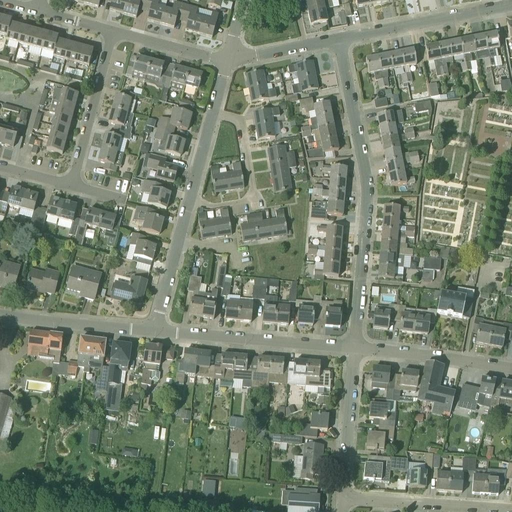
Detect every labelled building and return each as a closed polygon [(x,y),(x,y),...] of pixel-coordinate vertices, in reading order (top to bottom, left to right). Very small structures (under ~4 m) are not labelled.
[(86,0),(85,5),(98,9),(100,1),(106,2),(106,0),(86,0)] [(109,11),(123,15),(126,0),(106,0),(106,2),(111,3),(109,11)] [(144,12),(147,0),(134,0),(134,2),(127,0),(126,0),(123,15),(136,19),(138,11),(144,12)] [(147,22),(160,25),(165,10),(158,8),(159,0),(147,0),(144,12),(149,14),(147,22)] [(222,1),(218,0),(207,0),(206,5),(220,8),(222,1)] [(311,0),(305,1),(308,14),(324,10),(333,8),(331,0),(311,0)] [(355,0),(357,8),(369,6),(367,0),(355,0)] [(176,21),(182,23),(186,6),(174,3),(172,12),(165,10),(160,25),(174,29),(176,21)] [(344,11),(345,16),(345,18),(351,17),(349,5),(342,6),(344,11)] [(199,36),(203,20),(196,18),(198,10),(186,6),(182,23),(187,24),(185,32),(199,36)] [(327,22),(324,10),(308,14),(310,26),(327,22)] [(203,20),(199,36),(212,39),(218,15),(212,13),(210,22),(203,20)] [(0,35),(7,37),(10,24),(11,21),(0,17),(0,35)] [(18,43),(22,28),(10,24),(7,37),(6,40),(18,43)] [(30,47),(34,31),(22,28),(18,43),(30,47)] [(42,50),(46,34),(34,31),(30,47),(42,50)] [(46,34),(42,50),(54,53),(57,41),(58,37),(46,34)] [(496,34),(484,36),(488,59),(490,67),(495,67),(494,59),(495,58),(494,50),(499,49),(496,34)] [(482,52),(484,60),(488,59),(484,36),(472,39),(475,54),(482,52)] [(472,39),(461,41),(464,56),(465,63),(467,72),(471,71),(470,63),(472,62),(470,55),(475,54),(472,39)] [(69,44),(57,41),(54,53),(53,57),(65,60),(69,44)] [(461,41),(449,43),(451,58),(452,58),(464,56),(461,41)] [(453,63),(452,58),(451,58),(449,43),(437,46),(440,61),(443,77),(448,76),(446,68),(447,67),(446,64),(453,63)] [(81,48),(69,44),(65,60),(77,63),(81,48)] [(443,77),(440,61),(437,46),(425,48),(428,63),(433,62),(435,70),(436,78),(439,78),(443,77)] [(93,51),(81,48),(77,63),(89,67),(93,51)] [(413,51),(401,53),(404,68),(416,66),(413,51)] [(401,53),(389,55),(392,70),(404,68),(401,53)] [(378,58),(381,73),(387,71),(392,70),(389,55),(378,58)] [(145,81),(146,77),(150,61),(137,58),(135,64),(129,63),(126,75),(131,77),(131,78),(145,81)] [(382,80),(381,73),(378,58),(366,60),(369,75),(374,74),(375,82),(377,82),(379,89),(384,88),(382,80)] [(163,88),(168,73),(162,72),(164,64),(161,63),(161,64),(150,61),(146,77),(160,81),(158,87),(163,88)] [(298,80),(315,76),(312,62),(295,66),(298,80)] [(65,74),(81,77),(83,72),(66,68),(65,74)] [(169,90),(171,84),(184,87),(188,72),(175,68),(173,75),(168,73),(163,88),(169,90)] [(188,72),(184,87),(198,91),(202,74),(199,73),(199,75),(188,72)] [(246,76),(249,89),(265,86),(263,72),(246,76)] [(294,86),(295,90),(296,95),(285,97),(286,104),(298,102),(297,96),(303,95),(302,93),(318,90),(315,76),(298,80),(299,85),(294,86)] [(446,96),(439,97),(436,84),(428,85),(430,98),(436,101),(447,99),(446,96)] [(510,91),(509,84),(499,86),(500,92),(510,91)] [(249,89),(250,97),(252,103),(268,100),(265,86),(249,89)] [(59,103),(75,107),(78,96),(62,91),(59,103)] [(115,99),(112,110),(134,116),(132,115),(136,102),(134,102),(136,96),(124,93),(122,98),(114,96),(114,99),(115,99)] [(316,119),(331,116),(329,104),(313,107),(312,99),(299,102),(301,110),(305,109),(306,114),(314,112),(316,119)] [(388,107),(386,99),(374,101),(375,110),(388,107)] [(75,107),(59,103),(52,101),(49,113),(55,115),(72,119),(75,107)] [(193,104),(183,102),(181,101),(179,107),(191,111),(193,104)] [(429,102),(414,105),(415,114),(428,112),(429,118),(430,117),(431,111),(429,102)] [(134,116),(112,110),(108,124),(115,125),(113,131),(132,136),(131,135),(132,129),(131,129),(134,116)] [(254,113),(254,114),(256,127),(273,124),(270,110),(254,113)] [(173,134),(175,128),(187,131),(191,116),(174,112),(171,122),(161,119),(158,130),(173,134)] [(377,117),(379,129),(394,126),(404,124),(401,112),(377,117)] [(28,115),(21,113),(19,121),(26,123),(28,115)] [(72,119),(55,115),(52,127),(69,131),(72,119)] [(301,134),(318,131),(333,128),(331,116),(316,119),(309,120),(311,127),(300,129),(301,134)] [(154,129),(156,121),(148,120),(146,127),(154,129)] [(256,127),(257,134),(258,141),(275,138),(273,124),(256,127)] [(394,126),(379,129),(381,141),(397,138),(394,126)] [(69,131),(52,127),(49,139),(65,143),(69,131)] [(302,139),(314,137),(316,144),(321,143),(336,140),(333,128),(318,131),(301,134),(302,139)] [(17,133),(5,130),(1,146),(13,149),(17,133)] [(173,134),(158,130),(155,140),(168,143),(165,154),(180,157),(184,143),(172,140),(173,134)] [(132,136),(113,131),(111,137),(104,135),(103,138),(104,138),(102,149),(117,153),(121,139),(130,142),(132,136)] [(397,138),(381,141),(384,152),(399,149),(398,143),(406,142),(406,140),(414,139),(414,134),(405,136),(397,138)] [(65,143),(49,139),(46,151),(62,155),(65,143)] [(336,140),(321,143),(322,149),(306,153),(308,161),(324,159),(323,155),(338,152),(336,140)] [(267,150),(270,165),(294,161),(293,153),(286,155),(284,147),(267,150)] [(113,166),(117,153),(102,149),(98,162),(105,164),(103,170),(115,174),(117,167),(113,166)] [(386,164),(401,161),(400,156),(399,149),(384,152),(386,164)] [(165,160),(150,156),(146,155),(143,167),(147,168),(159,172),(156,179),(173,184),(177,170),(164,166),(165,160)] [(294,161),(270,165),(272,180),(289,177),(288,170),(295,168),(294,161)] [(404,173),(402,166),(401,161),(386,164),(389,176),(404,173)] [(331,173),(330,180),(345,181),(346,169),(331,168),(322,168),(322,172),(331,173)] [(225,172),(226,175),(211,177),(214,194),(229,192),(226,172),(225,172)] [(241,172),(226,174),(226,172),(229,192),(244,189),(241,172)] [(404,173),(389,176),(391,188),(415,183),(414,179),(405,180),(404,173)] [(272,180),(273,187),(274,195),(292,192),(289,177),(272,180)] [(330,180),(329,187),(329,192),(344,194),(345,181),(330,180)] [(170,195),(162,193),(164,187),(144,182),(141,193),(150,195),(147,205),(166,210),(170,195)] [(2,199),(0,208),(0,216),(3,218),(4,218),(7,206),(20,210),(25,192),(12,189),(11,193),(5,191),(2,199)] [(344,194),(329,192),(321,191),(313,191),(312,195),(322,196),(321,198),(328,199),(328,204),(343,205),(344,194)] [(33,213),(30,225),(36,227),(37,227),(41,210),(35,208),(38,196),(25,192),(20,210),(33,213)] [(64,203),(51,199),(47,211),(41,210),(37,227),(43,229),(46,217),(60,220),(64,203)] [(77,206),(64,203),(60,220),(72,224),(69,236),(75,237),(77,231),(80,220),(74,218),(77,206)] [(321,204),(320,211),(312,210),(311,219),(326,220),(327,216),(342,218),(343,205),(328,204),(321,204)] [(384,207),(383,219),(399,221),(399,213),(408,214),(408,209),(384,207)] [(81,249),(87,227),(98,230),(102,213),(83,208),(80,220),(77,231),(75,237),(73,246),(81,249)] [(163,221),(154,219),(155,213),(137,208),(133,221),(144,224),(142,230),(140,230),(140,231),(159,236),(163,221)] [(116,217),(102,213),(98,230),(112,234),(111,237),(116,238),(120,227),(114,225),(116,217)] [(216,237),(213,218),(214,221),(199,224),(202,241),(202,239),(216,237)] [(213,218),(216,237),(231,235),(229,219),(214,221),(214,218),(213,218)] [(272,239),(270,221),(269,218),(269,219),(269,221),(255,224),(255,221),(254,221),(255,224),(258,241),(272,239)] [(284,219),(270,221),(272,239),(287,236),(284,219)] [(383,219),(382,231),(397,233),(399,221),(383,219)] [(243,243),(258,241),(255,224),(240,226),(243,243)] [(36,227),(30,225),(27,234),(34,236),(36,227)] [(326,240),(341,242),(342,230),(327,228),(327,229),(318,228),(318,233),(326,233),(326,240)] [(381,243),(396,245),(405,245),(405,238),(414,239),(414,234),(406,233),(397,233),(382,231),(381,243)] [(132,262),(150,267),(151,262),(152,262),(156,247),(143,244),(145,238),(132,235),(129,246),(136,248),(132,262)] [(340,254),(341,242),(326,240),(325,253),(340,254)] [(405,245),(396,245),(381,243),(380,255),(395,257),(404,257),(412,258),(413,251),(407,250),(407,245),(405,245)] [(448,254),(440,252),(439,259),(447,260),(448,254)] [(339,266),(340,254),(325,253),(324,265),(339,266)] [(404,257),(395,257),(380,255),(379,267),(394,269),(394,268),(403,269),(404,257)] [(441,260),(430,260),(429,271),(433,272),(440,272),(441,260)] [(1,265),(0,265),(0,288),(1,288),(2,285),(14,289),(19,271),(1,265)] [(339,266),(324,265),(323,272),(314,271),(314,276),(324,277),(338,278),(339,266)] [(394,269),(379,267),(378,279),(402,282),(403,277),(394,276),(394,269)] [(94,301),(100,276),(73,268),(67,290),(81,294),(81,292),(86,293),(85,299),(94,301)] [(54,295),(59,276),(46,272),(44,277),(31,273),(32,271),(31,271),(26,290),(40,294),(41,292),(54,295)] [(429,271),(423,271),(422,282),(432,283),(433,272),(429,271)] [(216,289),(217,289),(224,290),(224,284),(226,277),(218,276),(216,289)] [(205,294),(199,293),(201,279),(190,277),(187,293),(193,294),(192,300),(191,300),(189,316),(201,318),(205,294)] [(128,286),(115,283),(111,300),(126,304),(127,301),(132,303),(141,306),(147,283),(132,279),(130,285),(128,285),(128,286)] [(258,301),(264,301),(262,324),(275,325),(277,307),(277,298),(266,297),(267,280),(260,280),(260,287),(258,301)] [(205,294),(201,318),(214,320),(216,304),(218,291),(212,290),(211,295),(205,294)] [(467,291),(465,299),(455,297),(456,293),(451,292),(450,296),(440,294),(436,315),(468,321),(471,310),(472,301),(473,296),(474,292),(467,291)] [(313,297),(313,303),(312,310),(299,308),(298,325),(313,326),(313,321),(319,321),(320,305),(321,302),(321,298),(313,297)] [(321,302),(320,305),(319,321),(325,322),(325,327),(340,329),(341,312),(342,304),(321,302)] [(238,322),(239,304),(226,303),(225,321),(238,322)] [(251,323),(252,305),(239,304),(238,322),(251,323)] [(389,306),(387,314),(374,312),(374,315),(374,319),(373,329),(388,331),(389,322),(395,322),(397,307),(389,306)] [(290,309),(277,307),(275,325),(288,326),(290,309)] [(415,317),(404,316),(405,308),(397,307),(395,322),(400,323),(399,332),(413,334),(415,317)] [(426,311),(425,319),(415,317),(413,334),(427,336),(429,325),(434,326),(436,312),(426,311)] [(488,347),(493,323),(475,320),(472,334),(477,335),(476,345),(488,347)] [(511,333),(511,326),(493,323),(488,347),(502,350),(503,340),(510,341),(511,333)] [(30,333),(28,348),(27,357),(53,360),(53,364),(51,377),(57,378),(57,376),(63,337),(60,336),(55,335),(55,336),(52,335),(30,333)] [(88,373),(89,368),(93,340),(80,339),(77,361),(77,364),(69,363),(69,365),(59,364),(63,337),(57,376),(67,377),(67,375),(75,375),(77,368),(84,369),(83,373),(88,373)] [(109,368),(102,367),(105,342),(93,340),(89,368),(88,373),(89,373),(89,368),(101,370),(100,380),(97,380),(96,387),(100,392),(106,393),(109,368)] [(118,386),(120,372),(115,372),(116,368),(117,368),(118,364),(121,364),(121,370),(127,371),(130,347),(112,345),(110,362),(109,368),(106,393),(106,398),(113,399),(115,385),(118,386)] [(158,374),(160,360),(161,349),(146,347),(141,385),(147,386),(151,387),(151,382),(157,382),(159,381),(160,374),(158,374)] [(178,363),(174,385),(178,386),(180,386),(181,375),(195,377),(198,353),(185,351),(183,364),(178,363)] [(195,377),(212,378),(212,380),(213,380),(214,368),(209,367),(211,354),(198,353),(195,377)] [(220,368),(214,368),(213,380),(220,381),(219,388),(231,389),(234,357),(221,356),(220,368)] [(250,388),(251,371),(246,370),(247,358),(234,357),(231,389),(232,389),(233,380),(242,381),(242,388),(250,388)] [(257,371),(251,371),(250,388),(250,389),(268,391),(269,383),(271,360),(258,359),(257,371)] [(271,360),(269,383),(287,385),(288,374),(283,373),(284,361),(271,360)] [(288,374),(287,385),(305,387),(307,363),(294,362),(293,374),(288,374)] [(320,364),(307,363),(305,387),(330,389),(331,381),(330,381),(330,382),(325,382),(326,376),(325,376),(324,376),(319,376),(320,364)] [(442,367),(425,364),(416,404),(417,404),(450,411),(454,395),(436,390),(442,367)] [(387,390),(393,391),(395,376),(389,375),(389,371),(373,369),(371,389),(387,391),(387,390)] [(401,377),(395,376),(393,391),(392,402),(399,403),(400,392),(416,393),(418,374),(402,372),(401,377)] [(481,379),(479,390),(463,386),(459,402),(476,406),(483,408),(490,409),(490,408),(491,398),(495,388),(495,383),(496,382),(481,379)] [(504,410),(505,407),(511,408),(511,384),(502,383),(502,384),(495,383),(495,388),(491,398),(490,408),(504,410)] [(0,438),(3,439),(1,446),(7,448),(12,434),(9,433),(15,413),(12,412),(15,402),(10,401),(11,399),(0,395),(0,438)] [(327,407),(328,398),(318,398),(318,406),(319,406),(327,407)] [(379,421),(378,427),(394,429),(395,414),(387,414),(387,406),(370,405),(369,420),(379,421)] [(285,410),(285,417),(295,413),(292,407),(285,410)] [(190,421),(191,413),(182,411),(181,420),(184,420),(190,421)] [(295,437),(302,438),(316,439),(317,431),(327,432),(329,417),(311,415),(310,426),(302,425),(302,431),(295,430),(295,437)] [(394,429),(378,427),(378,435),(367,434),(366,450),(384,451),(385,440),(393,441),(394,429)] [(301,446),(302,438),(295,437),(269,435),(268,443),(301,446)] [(300,480),(311,481),(312,476),(320,476),(321,467),(320,467),(321,448),(323,448),(323,447),(305,446),(304,458),(298,458),(297,466),(293,466),(292,479),(300,480)] [(425,489),(426,473),(425,473),(425,469),(432,470),(432,469),(433,455),(425,455),(424,465),(407,464),(407,468),(406,487),(410,488),(425,489)] [(440,456),(433,455),(432,469),(439,469),(440,456)] [(389,483),(390,466),(407,468),(407,464),(407,461),(391,459),(376,458),(375,466),(365,465),(363,481),(372,482),(372,483),(374,483),(374,482),(381,482),(389,483)] [(436,492),(449,493),(450,475),(450,470),(444,470),(444,475),(437,474),(436,492)] [(463,476),(450,475),(449,493),(462,494),(463,476)] [(485,496),(486,478),(473,477),(472,495),(485,496)] [(499,479),(486,478),(485,496),(498,497),(499,479)] [(215,482),(203,481),(202,498),(214,499),(215,482)] [(312,488),(293,487),(292,497),(288,496),(285,511),(312,511),(315,493),(311,493),(312,488)]
